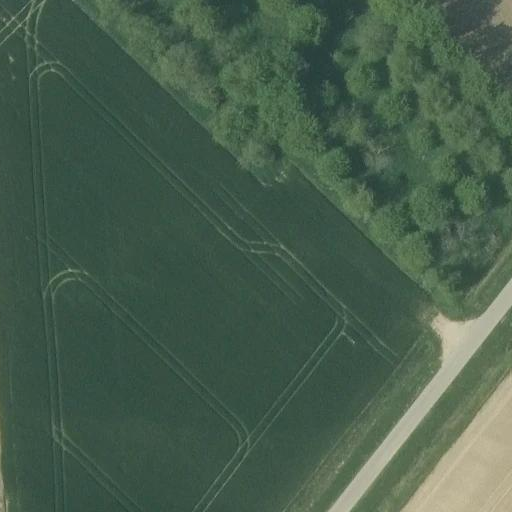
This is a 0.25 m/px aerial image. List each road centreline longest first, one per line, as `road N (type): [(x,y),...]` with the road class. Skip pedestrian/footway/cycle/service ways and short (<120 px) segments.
road 1 (track): [(76,260),(366,258),(467,348)]
road 2 (unclassified): [(511,291),(338,511)]
